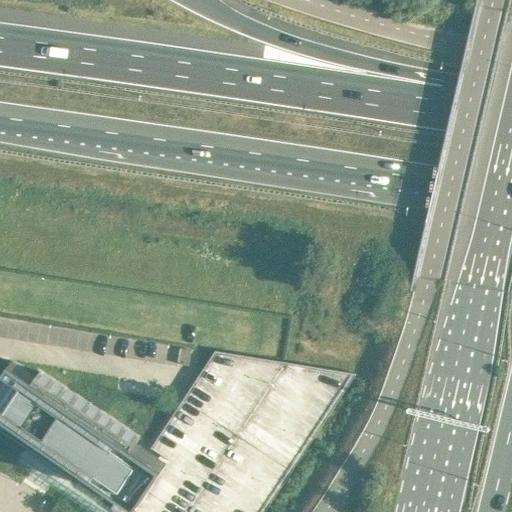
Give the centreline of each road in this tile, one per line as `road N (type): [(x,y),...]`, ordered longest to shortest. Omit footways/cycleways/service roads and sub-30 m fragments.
road 1 (unclassified): [(323,511),(375,428),(411,339),(492,0)]
road 2 (motorway): [(0,120),(511,193)]
road 3 (motorway): [(469,108),(0,46)]
road 4 (secondary): [(511,148),(425,511)]
road 5 (unknown): [(148,511),(237,380),(262,372),(293,382),(296,415),(222,511)]
road 6 (motorway): [(469,108),(292,47),(194,0)]
road 7 (unclassified): [(300,0),(444,45),(511,57)]
road 8 (unknown): [(0,350),(158,379)]
